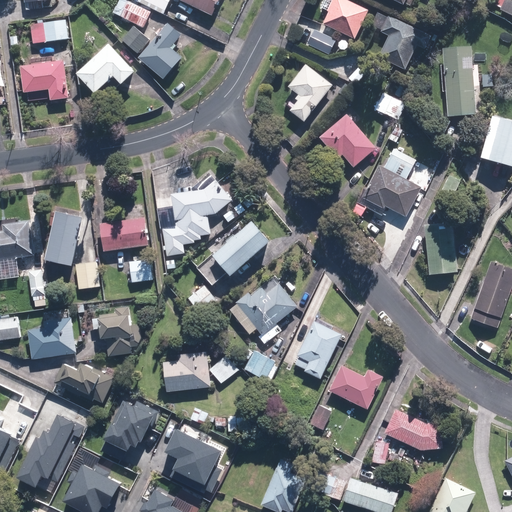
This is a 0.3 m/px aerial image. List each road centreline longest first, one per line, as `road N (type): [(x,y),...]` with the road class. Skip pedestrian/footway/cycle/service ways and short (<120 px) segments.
road 1 (residential): [(511,403),(426,344),(217,103)]
road 2 (tertiary): [(0,164),(150,139),(217,103)]
road 3 (tertiary): [(217,103),(277,0)]
